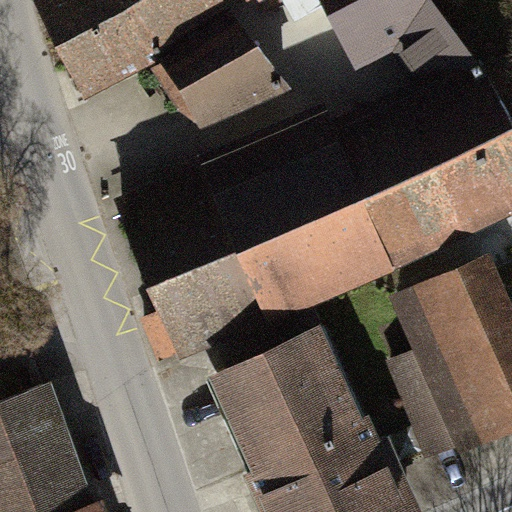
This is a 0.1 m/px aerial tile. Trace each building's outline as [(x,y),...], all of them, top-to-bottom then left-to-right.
[(240,0),(58,0),(56,1),(106,94),(250,17),(240,0)] [(263,0),(270,13),(292,0),(263,0)] [(427,66),(488,38),(460,0),(333,0),(365,68),(414,43),(427,66)] [(264,26),(180,73),(216,138),(300,91),(264,26)] [(427,66),(126,204),(199,363),(511,219),(511,90),(488,38),(427,66)] [(511,255),(407,297),(429,354),(400,366),(443,475),(511,447),(511,255)] [(345,338),(238,384),(293,511),(435,511),(406,444),(393,449),(345,338)] [(113,511),(69,390),(0,412),(0,511),(133,511),(131,507),(117,511),(113,511)]
